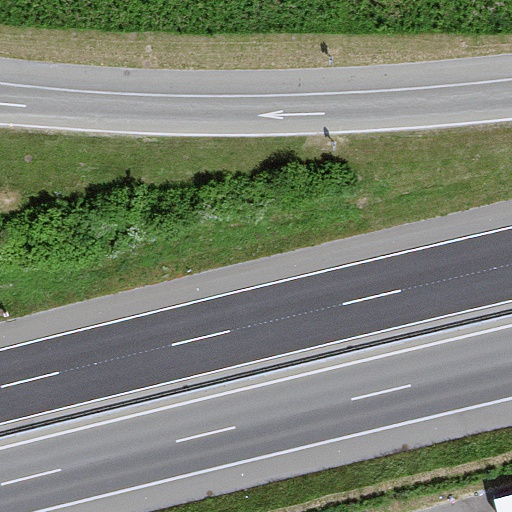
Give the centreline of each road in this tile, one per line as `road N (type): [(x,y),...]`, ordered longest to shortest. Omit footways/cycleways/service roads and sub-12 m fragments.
road 1 (motorway): [(0,484),(511,361)]
road 2 (motorway): [(511,264),(0,387)]
road 3 (motorway): [(511,97),(305,114),(195,112)]
